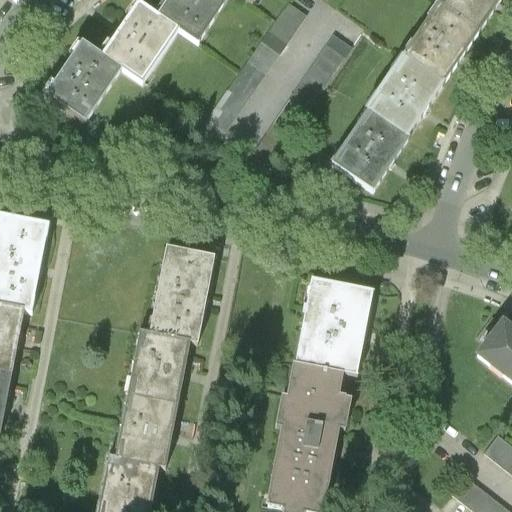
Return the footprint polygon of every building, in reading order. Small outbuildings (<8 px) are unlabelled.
[(170,0),(158,19),(178,33),(198,47),(229,0),(170,0)] [(442,0),(438,6),(479,33),(501,0),(442,0)] [(196,140),(214,152),(306,17),(288,5),(196,140)] [(138,6),(101,59),(121,73),(142,87),(178,33),(158,19),(138,6)] [(442,87),(479,33),(438,6),(402,60),(442,87)] [(352,50),(334,37),(256,151),(275,164),(352,50)] [(82,46),(46,99),(85,126),(121,73),(101,59),(82,46)] [(405,141),(442,87),(402,60),(365,113),(368,115),(405,141)] [(408,143),(405,141),(368,115),(332,167),(372,195),(408,143)] [(4,219),(0,239),(0,309),(23,314),(32,315),(40,271),(49,228),(4,219)] [(167,252),(150,338),(190,346),(198,348),(215,261),(167,252)] [(312,283),(296,367),(344,377),(358,379),(374,294),(312,283)] [(0,374),(12,376),(17,345),(23,314),(0,309),(0,374)] [(511,329),(505,324),(502,327),(485,348),(477,358),(511,385),(511,329)] [(141,337),(129,398),(178,408),(190,346),(150,338),(141,337)] [(283,433),(270,502),(288,506),(286,511),(305,511),(306,510),(318,511),(326,511),(341,432),(347,433),(353,403),(340,400),(344,377),(296,367),(290,402),(283,400),(277,431),(283,433)] [(0,439),(6,409),(12,376),(0,374),(0,439)] [(165,472),(178,408),(129,398),(116,462),(159,470),(165,472)] [(511,450),(498,439),(484,457),(511,478),(511,450)] [(110,461),(99,511),(150,511),(159,470),(116,462),(110,461)] [(506,511),(466,481),(452,499),(469,511),(506,511)]
